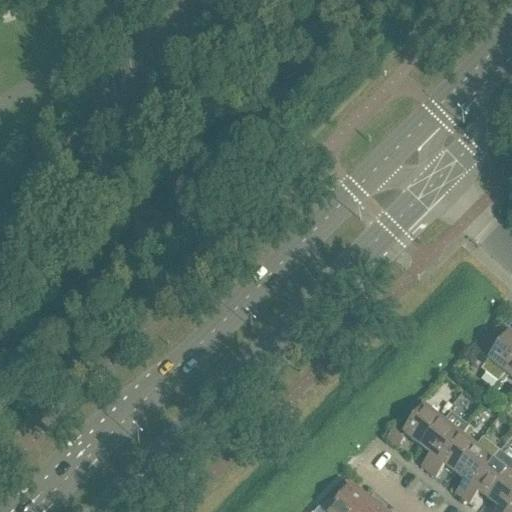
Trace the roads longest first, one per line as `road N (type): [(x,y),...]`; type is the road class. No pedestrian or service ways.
road 1 (secondary): [(399,146),(27,511)]
road 2 (secondary): [(105,511),(395,231),(434,183)]
road 3 (secondary): [(511,33),(399,146)]
